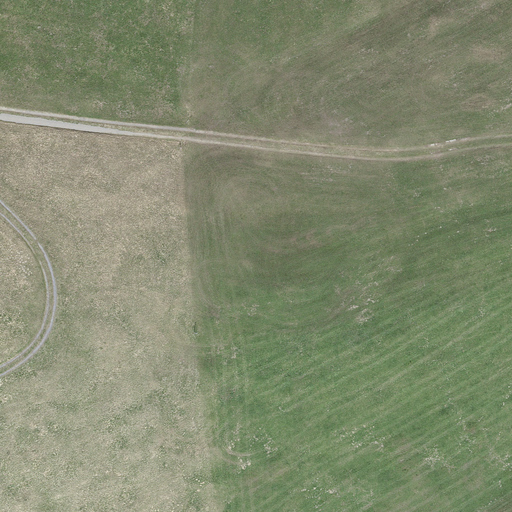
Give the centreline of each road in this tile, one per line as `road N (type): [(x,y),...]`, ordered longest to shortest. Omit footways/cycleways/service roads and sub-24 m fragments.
road 1 (track): [(0,111),(412,165),(511,153)]
road 2 (track): [(0,205),(56,285),(48,342),(0,378)]
